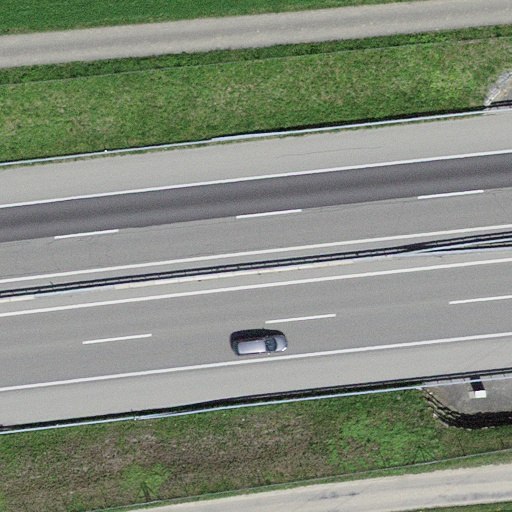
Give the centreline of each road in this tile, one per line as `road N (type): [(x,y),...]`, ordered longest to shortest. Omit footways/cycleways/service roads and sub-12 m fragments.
road 1 (motorway): [(511,187),(0,243)]
road 2 (motorway): [(0,351),(511,295)]
road 3 (track): [(0,52),(511,9)]
road 4 (unclassified): [(511,481),(250,511)]
